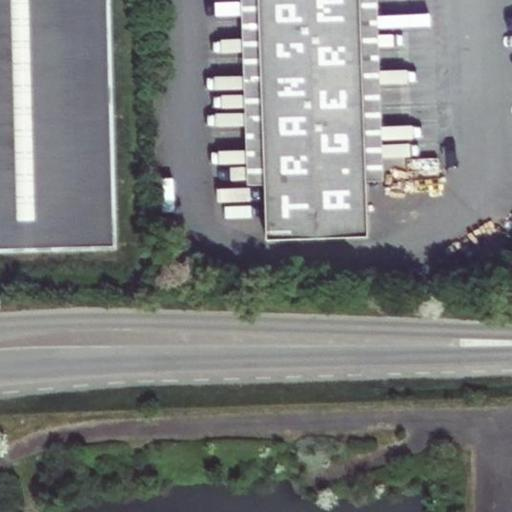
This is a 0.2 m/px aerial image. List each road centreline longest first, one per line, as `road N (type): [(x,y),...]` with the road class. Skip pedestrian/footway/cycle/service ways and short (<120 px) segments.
road 1 (secondary): [(0,372),(511,354)]
road 2 (secondary): [(511,333),(0,328)]
